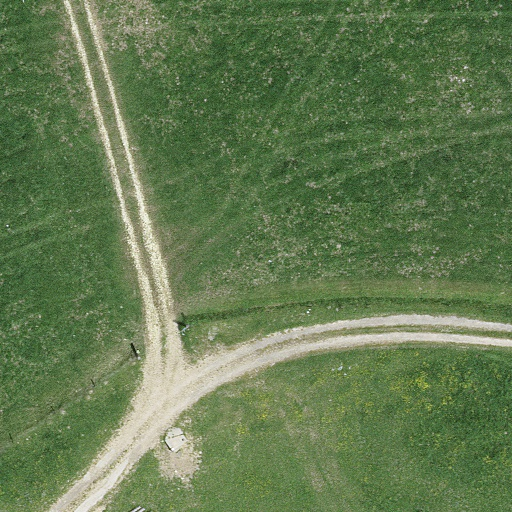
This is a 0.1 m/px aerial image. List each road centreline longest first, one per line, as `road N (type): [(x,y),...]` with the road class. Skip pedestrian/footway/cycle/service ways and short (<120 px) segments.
road 1 (track): [(71,511),(159,415),(171,344),(154,253),(77,0)]
road 2 (track): [(159,415),(228,371),(322,341),(418,329),(511,338)]
